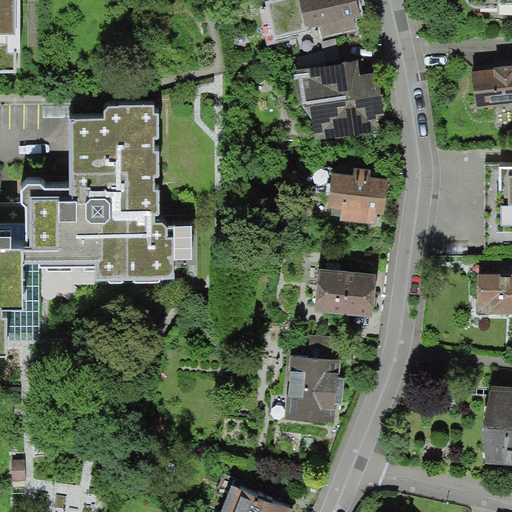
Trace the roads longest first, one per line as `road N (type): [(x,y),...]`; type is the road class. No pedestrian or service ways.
road 1 (residential): [(390,345),(421,166),(388,0)]
road 2 (unclassified): [(353,464),(511,499)]
road 3 (residential): [(353,464),(390,345)]
road 4 (residential): [(390,345),(511,363)]
